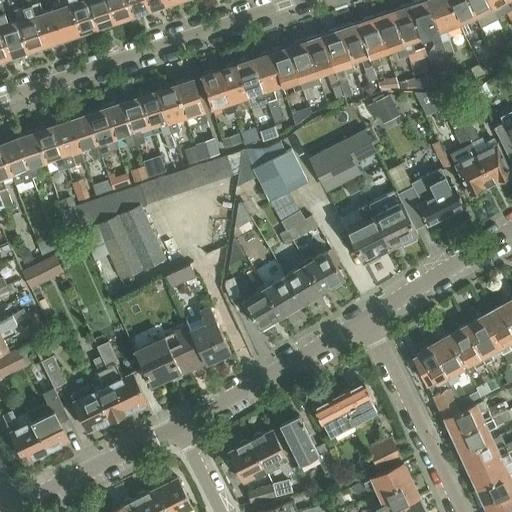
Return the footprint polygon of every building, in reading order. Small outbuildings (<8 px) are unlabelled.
[(19,56),(29,52),(18,20),(9,23),(1,0),(0,0),(0,23),(11,56),(18,53),(19,56)] [(15,10),(18,20),(29,52),(39,49),(38,46),(46,44),(32,4),(30,0),(21,0),(24,6),(15,10)] [(64,40),(53,8),(50,0),(46,0),(41,2),(40,1),(32,4),(46,44),(53,41),(54,44),(64,40)] [(60,0),(62,5),(53,8),(64,40),(74,37),(73,35),(81,32),(69,0),(60,0)] [(89,32),(99,29),(89,0),(69,0),(81,32),(88,30),(89,32)] [(89,0),(99,29),(109,25),(108,23),(116,20),(108,0),(89,0)] [(124,20),(134,17),(128,0),(108,0),(116,20),(123,18),(124,20)] [(147,0),(128,0),(134,17),(144,13),(143,11),(151,8),(147,0)] [(159,8),(169,5),(167,0),(147,0),(151,8),(158,6),(159,8)] [(420,0),(417,0),(409,3),(421,38),(430,34),(439,59),(447,56),(446,55),(427,0),(425,0),(423,1),(420,0)] [(427,0),(446,55),(454,52),(447,29),(460,24),(448,0),(427,0)] [(448,0),(460,24),(465,33),(481,25),(469,0),(448,0)] [(469,0),(481,25),(498,17),(489,0),(469,0)] [(489,0),(498,17),(511,9),(511,4),(510,0),(489,0)] [(399,9),(393,11),(407,53),(415,50),(412,40),(421,38),(409,3),(400,6),(399,9)] [(385,11),(374,15),(386,49),(395,46),(399,56),(407,53),(393,11),(387,13),(385,11)] [(363,21),(358,23),(372,65),(380,62),(376,52),(386,49),(374,15),(364,18),(363,21)] [(0,61),(4,61),(3,58),(11,56),(0,23),(0,61)] [(350,23),(340,26),(351,61),(361,57),(364,67),(372,65),(358,23),(352,24),(350,23)] [(323,34),(344,94),(345,98),(353,95),(345,74),(342,64),(351,61),(340,26),(329,30),(328,33),(323,34)] [(305,38),(317,72),(320,82),(329,79),(335,97),(344,94),(323,34),(318,36),(315,35),(305,38)] [(289,46),(306,98),(307,101),(314,99),(306,76),(317,72),(305,38),(295,41),(294,44),(289,46)] [(281,46),(270,50),(282,84),(291,81),(298,101),(306,98),(289,46),(283,47),(281,46)] [(253,58),(267,100),(274,122),(282,119),(275,98),(272,87),(282,84),(270,50),(260,53),(259,56),(253,58)] [(274,122),(267,100),(253,58),(248,59),(246,58),(239,60),(238,63),(236,64),(247,96),(250,106),(259,103),(267,124),(274,122)] [(225,68),(219,69),(235,116),(242,114),(237,99),(247,96),(236,64),(234,64),(231,63),(225,65),(225,68)] [(227,119),(235,116),(219,69),(215,71),(212,70),(205,72),(205,75),(202,75),(212,107),(222,104),(227,119)] [(416,78),(418,87),(437,87),(434,74),(416,78)] [(396,76),(380,81),(381,87),(399,87),(396,76)] [(415,77),(397,81),(399,87),(418,87),(415,77)] [(186,78),(175,81),(186,115),(190,124),(208,118),(194,78),(187,80),(186,78)] [(165,88),(159,90),(172,130),(180,128),(177,118),(186,115),(175,81),(164,85),(165,88)] [(150,90),(140,93),(151,126),(160,123),(169,150),(178,147),(172,130),(159,90),(151,92),(150,90)] [(124,102),(137,142),(141,153),(149,150),(142,129),(151,126),(140,93),(130,96),(131,99),(124,102)] [(374,111),(388,123),(401,107),(388,96),(374,111)] [(116,101),(105,105),(116,137),(126,134),(129,145),(137,142),(124,102),(117,104),(116,101)] [(96,111),(89,113),(103,153),(111,151),(107,140),(116,137),(105,105),(95,108),(96,111)] [(80,113),(71,116),(82,149),(90,146),(94,156),(103,153),(89,113),(81,116),(80,113)] [(85,160),(82,149),(71,116),(60,120),(61,122),(54,125),(68,165),(85,160)] [(511,118),(495,127),(511,160),(511,159),(511,118)] [(464,126),(477,153),(493,184),(511,174),(511,171),(498,143),(484,150),(470,123),(464,126)] [(45,125),(36,128),(46,160),(50,171),(68,165),(54,125),(47,128),(45,125)] [(276,126),(260,131),(263,140),(279,135),(276,126)] [(493,184),(477,153),(464,126),(455,131),(466,152),(454,159),(457,164),(455,165),(471,195),(493,184)] [(367,127),(346,139),(357,161),(379,149),(367,127)] [(26,134),(18,137),(33,177),(41,174),(37,164),(46,160),(36,128),(25,132),(26,134)] [(260,140),(257,131),(248,134),(251,143),(260,140)] [(225,147),(243,141),(240,132),(222,138),(225,147)] [(0,140),(0,141),(12,173),(16,183),(25,180),(33,177),(18,137),(11,140),(10,137),(0,140)] [(220,153),(215,138),(196,144),(201,159),(220,153)] [(346,139),(313,157),(330,190),(362,172),(357,161),(346,139)] [(0,192),(5,206),(12,203),(2,176),(12,173),(0,141),(0,192)] [(196,146),(186,149),(190,163),(201,160),(196,146)] [(239,173),(237,187),(259,177),(255,168),(246,149),(242,150),(239,173)] [(292,149),(269,160),(255,168),(259,177),(271,200),(308,181),(292,149)] [(242,151),(228,155),(235,175),(238,173),(242,151)] [(228,155),(219,159),(225,178),(235,175),(228,155)] [(219,159),(209,162),(215,181),(225,178),(219,159)] [(209,162),(199,165),(206,184),(215,181),(209,162)] [(199,165),(190,168),(196,187),(206,184),(199,165)] [(399,194),(402,200),(417,229),(464,205),(460,197),(462,197),(460,193),(458,193),(455,186),(451,188),(441,167),(412,182),(414,187),(399,194)] [(190,168),(180,171),(186,191),(196,187),(190,168)] [(145,170),(133,174),(136,181),(147,177),(145,170)] [(180,171),(170,175),(177,194),(186,191),(180,171)] [(127,173),(116,177),(119,187),(130,183),(127,173)] [(170,175),(160,178),(167,197),(177,194),(170,175)] [(160,178),(151,181),(157,200),(167,197),(160,178)] [(89,197),(83,179),(74,183),(80,200),(89,197)] [(110,179),(99,183),(102,193),(113,189),(110,179)] [(151,181),(141,184),(147,203),(157,200),(151,181)] [(419,233),(417,229),(402,200),(385,209),(379,198),(369,203),(391,246),(419,233)] [(243,200),(239,202),(236,226),(238,226),(253,217),(243,200)] [(142,203),(120,213),(145,269),(167,259),(142,203)] [(364,260),(391,246),(369,203),(359,208),(364,219),(347,228),(364,260)] [(282,220),(288,229),(294,239),(318,224),(312,214),(305,218),(300,210),(282,220)] [(145,269),(120,213),(98,222),(124,278),(145,269)] [(237,237),(234,236),(231,261),(234,261),(246,254),(237,237)] [(51,239),(38,245),(43,254),(55,248),(51,239)] [(2,244),(6,252),(13,249),(9,241),(2,244)] [(24,263),(34,258),(29,249),(19,254),(24,263)] [(329,250),(308,262),(324,290),(345,277),(329,250)] [(63,270),(55,254),(22,271),(30,287),(63,270)] [(308,262),(287,275),(303,302),(324,290),(308,262)] [(191,263),(167,274),(173,286),(197,276),(191,263)] [(228,277),(227,286),(233,298),(243,294),(235,274),(228,277)] [(287,275),(265,287),(282,315),(303,302),(287,275)] [(7,284),(0,287),(0,295),(11,290),(7,284)] [(260,327),(282,315),(265,287),(244,300),(260,327)] [(511,297),(502,303),(511,319),(510,323),(511,327),(511,297)] [(511,351),(507,343),(511,339),(511,327),(510,323),(511,319),(502,303),(485,313),(493,328),(492,332),(500,347),(507,360),(511,357),(511,351)] [(201,311),(204,317),(189,324),(190,326),(191,329),(207,363),(232,352),(212,306),(201,311)] [(0,330),(12,324),(28,316),(24,308),(0,319),(0,330)] [(47,329),(39,312),(30,316),(38,333),(47,329)] [(490,352),(500,347),(492,332),(493,328),(485,313),(467,323),(476,338),(475,343),(486,363),(493,358),(490,352)] [(476,338),(467,323),(450,332),(458,348),(457,352),(465,366),(468,373),(486,363),(475,343),(476,338)] [(16,331),(12,324),(0,330),(0,351),(9,347),(4,337),(16,331)] [(207,363),(191,329),(190,326),(136,349),(152,384),(176,374),(177,376),(207,363)] [(455,372),(465,366),(457,352),(458,348),(450,332),(433,342),(441,357),(440,363),(451,382),(459,378),(455,372)] [(99,346),(104,356),(130,410),(138,407),(140,408),(145,405),(146,402),(148,402),(133,372),(123,377),(117,364),(120,363),(110,341),(99,346)] [(433,342),(412,354),(435,397),(454,386),(451,382),(440,363),(441,357),(433,342)] [(16,348),(0,356),(0,377),(25,365),(16,348)] [(42,360),(55,386),(65,381),(53,355),(42,360)] [(106,385),(96,389),(111,420),(112,419),(114,420),(121,417),(122,414),(130,410),(104,356),(95,360),(101,372),(100,372),(106,385)] [(350,390),(339,395),(354,423),(377,411),(371,400),(374,399),(365,382),(362,383),(356,381),(351,384),(350,390)] [(111,420),(96,389),(93,383),(72,393),(89,430),(100,425),(103,426),(108,423),(109,420),(111,420)] [(481,395),(489,391),(485,383),(477,387),(481,395)] [(46,391),(50,401),(29,411),(48,450),(50,449),(53,450),(59,447),(60,444),(69,440),(60,422),(69,417),(55,387),(46,391)] [(330,435),(354,423),(339,395),(329,400),(324,399),(319,401),(317,406),(313,409),(322,426),(325,425),(330,435)] [(489,408),(484,398),(477,402),(466,407),(445,417),(453,435),(505,411),(501,403),(489,408)] [(46,451),(48,450),(29,411),(17,417),(15,413),(6,417),(27,460),(36,456),(39,457),(45,454),(46,451)] [(453,435),(461,452),(493,437),(489,429),(509,420),(505,411),(453,435)] [(316,447),(299,415),(281,425),(301,464),(318,455),(328,474),(333,471),(341,487),(348,484),(325,442),(316,447)] [(253,439),(251,440),(267,470),(288,459),(272,429),(263,434),(258,433),(254,435),(253,439)] [(369,448),(372,455),(379,470),(402,459),(392,437),(369,448)] [(498,447),(493,437),(461,452),(469,470),(511,449),(511,442),(506,445),(505,443),(498,447)] [(246,481),(267,470),(251,440),(249,441),(245,440),(241,442),(239,446),(230,451),(246,481)] [(511,449),(469,470),(478,488),(511,471),(511,459),(511,458),(511,457),(511,449)] [(379,470),(372,455),(359,461),(366,476),(379,470)] [(374,487),(377,495),(411,479),(403,462),(355,485),(359,494),(374,487)] [(511,471),(478,488),(486,505),(511,492),(511,471)] [(308,484),(302,472),(291,478),(297,489),(308,484)] [(166,483),(156,488),(168,511),(195,511),(179,477),(176,479),(172,477),(167,480),(166,483)] [(385,511),(419,496),(411,479),(377,495),(382,504),(364,511),(385,511)] [(276,495),(272,480),(248,487),(253,502),(276,495)] [(137,497),(134,498),(141,511),(168,511),(156,488),(147,492),(144,491),(138,493),(137,497)] [(511,511),(511,492),(486,505),(488,511),(511,511)] [(426,511),(419,496),(385,511),(426,511)] [(122,504),(113,508),(114,511),(141,511),(134,498),(132,499),(130,497),(124,500),(122,504)] [(321,511),(319,505),(297,511),(295,502),(255,511),(321,511)]
